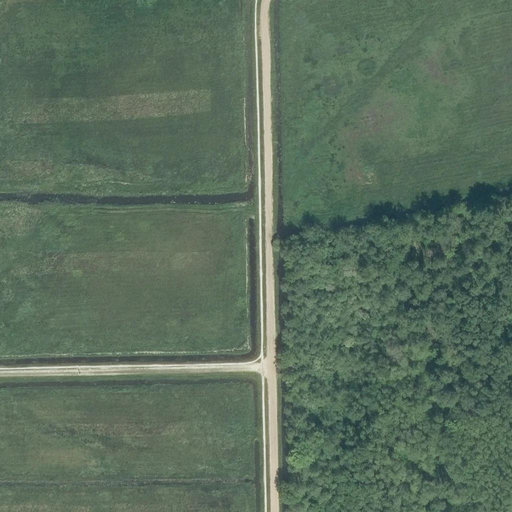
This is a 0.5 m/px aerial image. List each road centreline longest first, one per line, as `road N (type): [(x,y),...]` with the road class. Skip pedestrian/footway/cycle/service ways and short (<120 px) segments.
road 1 (track): [(265,0),(271,366)]
road 2 (track): [(0,372),(271,366)]
road 3 (track): [(271,366),(273,511)]
